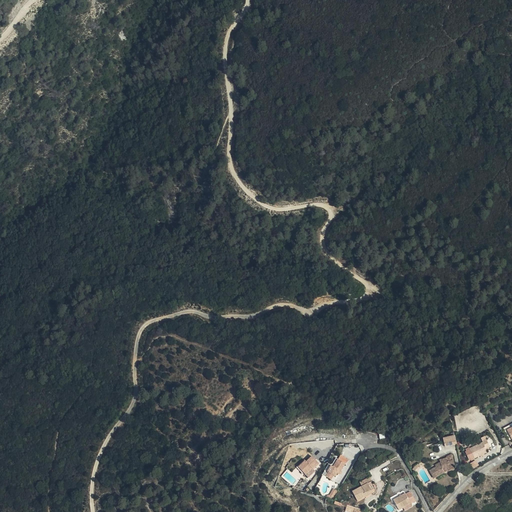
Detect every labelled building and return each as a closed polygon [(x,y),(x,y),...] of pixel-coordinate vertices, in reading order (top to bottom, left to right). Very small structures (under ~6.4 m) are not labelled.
[(445,441),(457,437),(455,429),(443,434),(445,441)] [(492,442),(488,434),(484,436),(484,437),(471,444),(475,453),(489,447),(488,444),(492,442)] [(435,464),(440,471),(448,466),(457,463),(456,460),(458,459),(455,452),(456,451),(455,448),(453,448),(449,450),(449,451),(442,454),(442,457),(438,459),(439,462),(435,464)] [(317,465),(323,459),(315,450),(309,456),(308,455),(300,462),(308,470),(315,463),(317,465)] [(349,458),(341,454),(337,462),(334,460),(330,467),(331,468),(329,471),(334,474),(336,470),(338,471),(340,468),(342,469),(349,458)] [(330,467),(334,460),(331,458),(325,470),(329,471),(331,468),(330,467)] [(317,465),(315,463),(308,470),(311,473),(318,466),(317,465)] [(361,498),(369,494),(368,492),(376,487),(380,485),(373,473),(363,479),(365,483),(356,489),(361,498)] [(337,490),(341,485),(336,482),(333,488),(337,490)] [(415,499),(409,488),(397,496),(403,506),(415,499)] [(347,511),(356,511),(359,506),(351,503),(347,511)]
